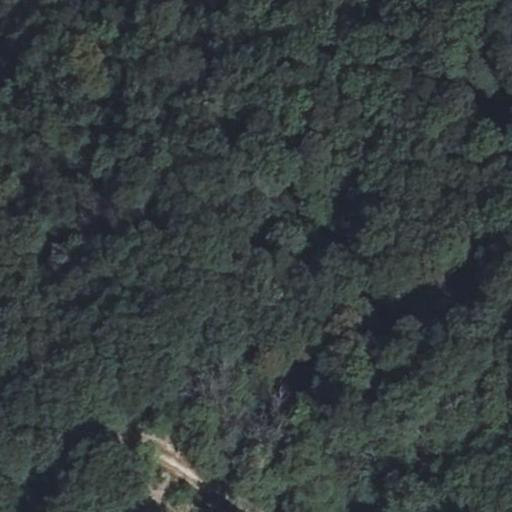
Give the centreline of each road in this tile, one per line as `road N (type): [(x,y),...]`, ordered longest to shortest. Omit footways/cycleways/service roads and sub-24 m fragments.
road 1 (track): [(249,511),(174,462),(140,454),(107,459),(54,511)]
road 2 (track): [(511,441),(437,464),(377,511)]
